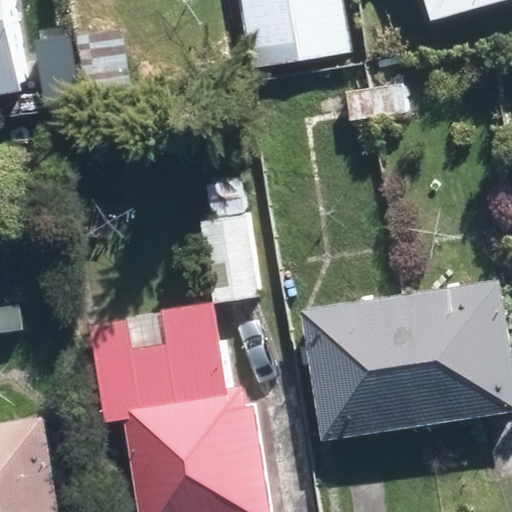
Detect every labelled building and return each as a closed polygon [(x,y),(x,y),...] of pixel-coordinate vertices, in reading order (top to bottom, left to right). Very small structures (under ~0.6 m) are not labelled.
[(0,0),(0,91),(20,88),(4,0),(0,0)] [(262,0),(272,63),(372,48),(363,0),(262,0)] [(441,0),(445,13),(491,0),(441,0)] [(411,78),(343,88),(350,134),(418,123),(411,78)] [(444,202),(404,224),(427,265),(467,242),(444,202)] [(311,310),(329,445),(511,421),(511,294),(511,284),(311,310)] [(276,511),(255,385),(237,388),(222,302),(91,324),(109,425),(135,420),(150,511),(276,511)] [(76,511),(59,406),(0,415),(0,511),(76,511)]
